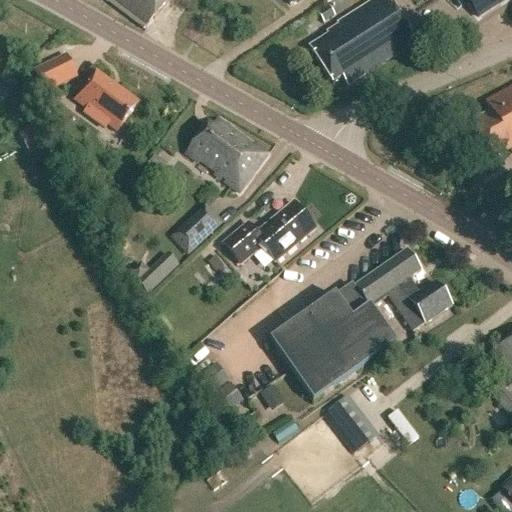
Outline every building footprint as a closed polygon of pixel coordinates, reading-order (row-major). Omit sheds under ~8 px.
[(104,0),(107,5),(144,33),(169,0),(104,0)] [(281,0),(287,9),(305,0),(281,0)] [(309,50),(332,86),(342,80),(347,88),(414,45),(385,0),(378,0),(338,26),(339,28),(327,35),(329,38),(309,50)] [(465,0),(478,19),(508,0),(465,0)] [(317,18),(323,28),(335,21),(328,11),(317,18)] [(33,74),(44,95),(76,80),(65,58),(33,74)] [(107,127),(117,134),(138,105),(96,74),(75,103),(86,111),(83,115),(104,131),(107,127)] [(471,126),(491,162),(510,151),(511,154),(511,89),(485,104),(491,115),(471,126)] [(23,130),(34,154),(50,146),(39,122),(23,130)] [(205,130),(185,155),(238,196),(267,157),(219,122),(210,134),(205,130)] [(134,189),(144,198),(168,168),(157,160),(134,189)] [(314,232),(293,206),(285,212),(256,237),(247,226),(222,247),(240,267),(261,249),(274,265),(307,238),(314,232)] [(172,240),(190,259),(225,226),(206,207),(172,240)] [(268,342),(311,405),(395,347),(370,311),(387,299),(412,335),(424,327),(451,309),(435,285),(418,296),(408,281),(420,273),(407,253),(337,301),(334,297),(268,342)] [(511,336),(491,354),(511,379),(511,382),(505,389),(501,384),(490,393),(511,419),(511,396),(510,394),(511,392),(511,336)] [(228,383),(216,366),(193,383),(205,399),(228,383)] [(207,402),(219,420),(242,404),(230,386),(207,402)] [(511,480),(501,490),(511,503),(511,480)]
